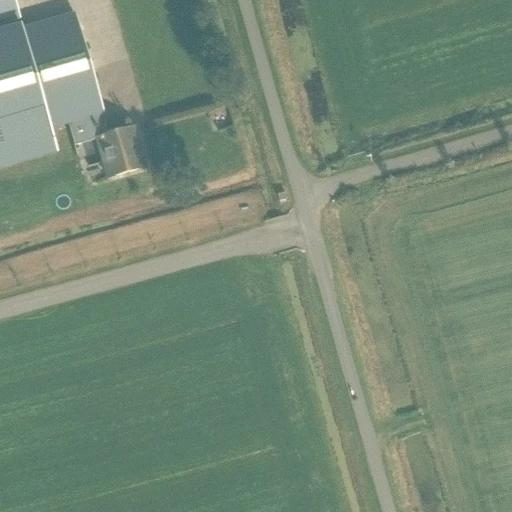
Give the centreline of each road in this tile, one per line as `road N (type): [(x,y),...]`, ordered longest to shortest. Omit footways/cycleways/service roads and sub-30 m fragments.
road 1 (unclassified): [(382,511),(246,0)]
road 2 (unknown): [(0,306),(309,222)]
